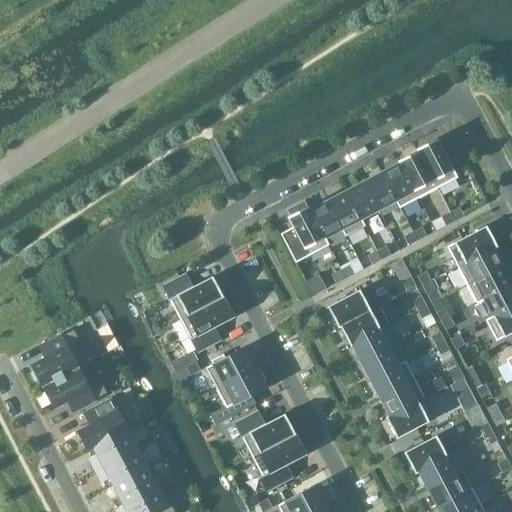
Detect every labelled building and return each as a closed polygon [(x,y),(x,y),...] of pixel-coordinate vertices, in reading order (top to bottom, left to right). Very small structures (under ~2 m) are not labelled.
[(457,178),(437,139),(417,150),(437,189),(457,178)] [(437,189),(417,150),(416,150),(417,152),(399,161),(418,199),(437,189)] [(395,202),(399,209),(418,199),(399,161),(398,162),(399,164),(381,173),(396,201),(395,202)] [(363,182),(378,211),(395,202),(396,201),(381,173),(363,182)] [(360,220),(361,220),(378,211),(363,182),(345,192),(360,220)] [(342,230),(341,230),(345,237),(365,227),(361,220),(360,220),(345,192),(327,201),(342,230)] [(308,207),(307,207),(324,239),(325,239),(341,230),(342,230),(327,201),(310,210),(308,207)] [(308,257),(329,246),(325,239),(324,239),(307,207),(287,218),(308,257)] [(450,213),(455,222),(464,217),(459,208),(450,213)] [(455,222),(450,213),(441,218),(446,227),(455,222)] [(486,227),(447,247),(457,267),(496,247),(486,227)] [(413,232),(418,241),(427,237),(422,228),(413,232)] [(418,241),(413,232),(404,237),(408,246),(418,241)] [(377,251),(382,260),(391,256),(386,247),(377,251)] [(496,247),(457,267),(467,285),(502,267),(493,250),(497,248),(496,247)] [(382,260),(377,251),(368,256),(372,265),(382,260)] [(261,307),(279,299),(262,263),(244,271),(261,307)] [(341,270),(345,279),(355,275),(350,266),(341,270)] [(467,285),(477,305),(484,301),(483,300),(511,285),(502,267),(467,285)] [(345,279),(341,270),(332,275),(336,284),(345,279)] [(422,286),(431,281),(426,272),(417,277),(422,286)] [(192,288),(186,275),(162,287),(180,320),(223,298),(212,277),(192,288)] [(402,282),(407,291),(416,287),(411,277),(402,282)] [(431,281),(422,286),(427,295),(436,290),(431,281)] [(511,285),(483,300),(484,301),(492,317),(493,318),(511,307),(511,285)] [(379,306),(368,286),(327,307),(338,329),(340,328),(339,327),(379,306)] [(417,310),(426,306),(421,297),(412,301),(417,310)] [(221,341),(214,328),(233,318),(223,298),(180,320),(197,353),(221,341)] [(351,345),(389,325),(379,306),(339,327),(340,328),(350,347),(352,346),(351,345)] [(426,306),(417,310),(422,320),(431,315),(426,306)] [(511,307),(493,318),(492,317),(485,320),(496,342),(511,333),(511,307)] [(441,322),(450,317),(445,308),(436,313),(441,322)] [(450,317),(441,322),(446,331),(455,326),(450,317)] [(351,345),(352,346),(361,363),(389,348),(390,348),(398,344),(389,325),(351,345)] [(43,387),(87,364),(76,344),(80,341),(74,330),(50,342),(55,353),(32,365),(43,387)] [(436,346),(445,342),(440,333),(431,337),(436,346)] [(450,340),(455,350),(465,345),(459,335),(450,340)] [(445,342),(436,346),(441,356),(450,351),(445,342)] [(255,368),(244,348),(225,358),(223,355),(211,361),(212,365),(205,368),(216,389),(255,368)] [(398,365),(390,348),(389,348),(361,363),(370,381),(399,366),(398,365)] [(193,352),(184,357),(189,366),(196,362),(198,361),(193,352)] [(415,380),(405,361),(398,365),(399,366),(370,381),(380,399),(415,380)] [(186,367),(191,376),(200,371),(196,362),(189,366),(186,367)] [(97,384),(87,364),(43,387),(54,408),(78,396),(83,406),(108,394),(102,382),(97,384)] [(255,368),(216,389),(227,409),(266,388),(255,368)] [(455,383),(464,378),(459,369),(450,374),(455,383)] [(464,378),(455,383),(460,392),(469,387),(464,378)] [(389,416),(389,417),(425,398),(415,380),(380,399),(389,416)] [(476,389),(481,399),(490,394),(485,384),(476,389)] [(425,398),(389,417),(389,416),(385,418),(396,439),(435,419),(425,398)] [(127,430),(131,428),(121,409),(117,411),(111,401),(90,412),(95,422),(78,432),(88,450),(127,430)] [(491,418),(500,413),(496,404),(487,409),(491,418)] [(212,416),(217,426),(226,421),(222,411),(212,416)] [(295,435),(284,415),(265,425),(258,412),(235,424),(252,457),(295,435)] [(500,413),(491,418),(496,427),(505,422),(500,413)] [(483,437),(492,432),(488,423),(479,428),(483,437)] [(97,454),(103,466),(137,449),(127,430),(88,450),(91,457),(97,454)] [(492,432),(483,437),(488,446),(497,442),(492,432)] [(266,492),(293,478),(286,465),(305,455),(295,435),(252,457),(262,476),(258,478),(266,492)] [(418,471),(446,457),(436,436),(404,453),(415,474),(418,472),(418,471)] [(103,466),(110,479),(104,482),(108,489),(114,486),(113,485),(147,468),(137,449),(103,466)] [(427,490),(456,475),(446,457),(418,471),(418,472),(427,490)] [(497,464),(502,473),(511,469),(506,459),(497,464)] [(123,504),(157,487),(147,468),(113,485),(114,486),(120,498),(114,501),(118,508),(124,505),(123,504)] [(463,471),(456,475),(427,490),(437,508),(465,493),(465,492),(472,488),(463,471)] [(123,504),(124,505),(127,511),(175,511),(161,484),(157,487),(123,504)] [(314,511),(327,505),(317,485),(278,506),(280,511),(314,511)] [(472,511),(482,507),(472,488),(465,492),(465,493),(437,508),(439,511),(472,511)] [(258,504),(262,511),(265,511),(272,508),(268,499),(258,504)]
